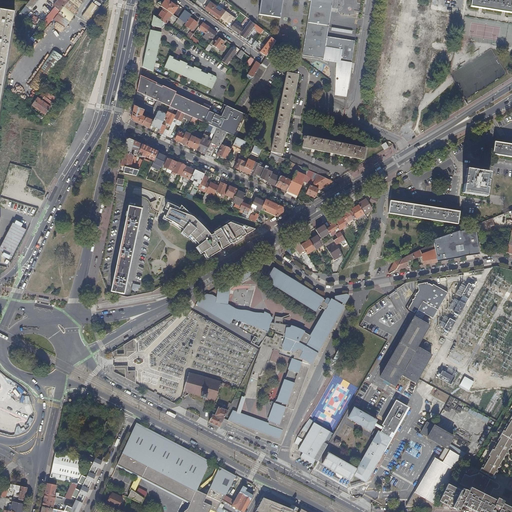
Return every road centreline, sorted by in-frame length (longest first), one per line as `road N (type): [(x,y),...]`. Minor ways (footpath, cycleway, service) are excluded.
road 1 (primary): [(131,0),(108,109),(30,259)]
road 2 (residential): [(486,261),(329,290),(264,243)]
road 3 (primary): [(269,464),(68,351)]
road 4 (residential): [(114,123),(311,214)]
road 5 (secondary): [(311,214),(487,108)]
road 6 (primary): [(67,320),(114,123)]
road 7 (primary): [(133,410),(266,480)]
road 8 (secondary): [(155,308),(264,243)]
road 9 (primary): [(114,123),(141,0)]
